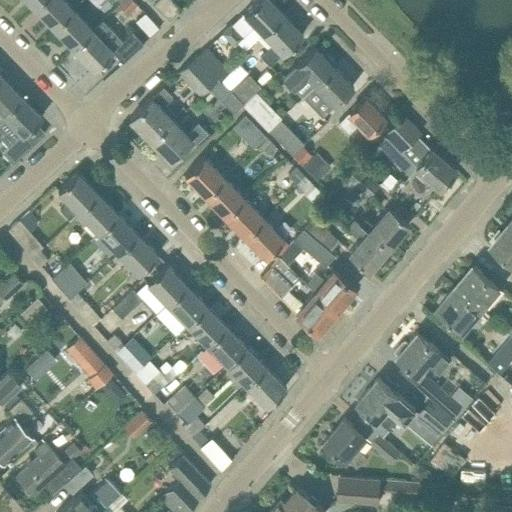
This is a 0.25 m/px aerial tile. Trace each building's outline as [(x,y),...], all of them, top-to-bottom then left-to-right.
[(40,0),(33,7),(53,28),(73,9),(80,2),(78,0),(40,0)] [(132,0),(122,0),(120,3),(118,4),(128,15),(138,5),(132,0)] [(156,0),(153,3),(155,5),(169,20),(181,9),(172,0),(156,0)] [(258,29),(263,34),(284,15),(269,0),(256,0),(243,13),(232,24),(231,23),(222,32),(234,44),(255,24),(258,29)] [(53,28),(73,49),(93,30),(73,9),(53,28)] [(284,15),(263,34),(273,44),(261,56),(270,65),(289,48),(303,34),(284,15)] [(93,30),(73,49),(93,69),(112,51),(123,63),(143,44),(132,32),(122,41),(107,26),(106,27),(101,22),(93,30)] [(303,73),(315,85),(334,66),(315,46),(295,65),(284,76),(292,84),(303,73)] [(195,56),(187,64),(210,89),(210,88),(218,81),(219,80),(195,56)] [(315,85),(303,96),(323,116),(334,105),(339,100),(354,86),(334,66),(315,85)] [(232,92),(243,104),(256,91),(261,86),(249,74),(231,91),(232,92)] [(0,78),(0,118),(23,96),(3,76),(0,78)] [(218,81),(210,88),(211,89),(222,101),(232,92),(231,91),(219,80),(218,81)] [(129,118),(149,138),(171,117),(161,107),(172,96),(163,86),(152,97),(151,97),(129,118)] [(256,91),(243,104),(267,130),(280,117),(281,117),(256,91)] [(23,96),(0,118),(0,128),(4,133),(0,136),(0,137),(8,147),(2,152),(13,164),(33,145),(24,134),(42,116),(23,96)] [(380,135),(380,136),(387,127),(381,120),(383,117),(364,97),(348,112),(349,112),(338,122),(348,133),(358,123),(367,132),(363,135),(371,144),(380,135)] [(387,127),(380,136),(392,147),(396,144),(401,149),(399,152),(415,168),(424,175),(439,188),(456,169),(431,148),(417,135),(420,132),(403,114),(388,128),(387,127)] [(246,116),(235,126),(243,134),(254,124),(246,116)] [(171,117),(149,138),(170,160),(191,140),(195,143),(207,131),(197,120),(185,132),(171,117)] [(281,143),(293,155),(302,146),(291,134),(281,143)] [(265,136),(258,143),(268,153),(275,146),(265,136)] [(302,165),(303,164),(318,179),(331,166),(316,151),(312,156),(302,146),(293,155),(302,165)] [(184,175),(204,195),(225,176),(205,155),(184,175)] [(289,174),(299,184),(306,177),(296,167),(289,174)] [(355,168),(348,177),(369,196),(377,187),(355,168)] [(60,209),(69,218),(97,191),(77,171),(58,190),(68,201),(60,209)] [(204,195),(224,216),(245,196),(225,176),(204,195)] [(306,177),(299,184),(309,194),(315,201),(322,193),(316,187),(306,177)] [(78,211),(97,231),(117,212),(97,191),(69,218),(70,219),(78,211)] [(224,216),(244,237),(265,217),(245,196),(224,216)] [(364,216),(359,222),(389,248),(409,224),(388,206),(373,224),(364,216)] [(117,212),(97,231),(98,231),(118,251),(137,233),(117,212)] [(265,217),(244,237),(265,258),(276,247),(280,251),(287,243),(283,239),(285,238),(265,217)] [(312,217),(303,227),(330,251),(339,241),(312,217)] [(359,222),(353,218),(346,227),(356,236),(359,233),(363,236),(348,254),(369,272),(389,248),(359,222)] [(8,229),(31,254),(42,244),(19,219),(8,229)] [(511,224),(510,222),(492,244),(511,260),(511,224)] [(294,239),(280,254),(287,263),(303,245),(326,265),(335,255),(330,251),(303,227),(293,238),(294,239)] [(137,233),(118,251),(118,252),(139,273),(143,268),(158,254),(137,233)] [(42,244),(31,254),(41,265),(48,259),(39,249),(43,245),(42,244)] [(287,263),(280,254),(270,265),(271,266),(261,276),(296,312),(295,313),(318,332),(336,310),(314,291),(304,303),(288,289),(300,278),(287,264),(287,263)] [(51,278),(68,298),(76,291),(87,282),(70,261),(51,278)] [(146,282),(167,303),(186,284),(166,263),(146,282)] [(474,264),(455,287),(480,308),(499,286),(474,264)] [(316,271),(306,283),(315,291),(336,310),(355,287),(340,275),(333,269),(325,279),(316,271)] [(0,285),(0,300),(3,297),(5,299),(24,282),(14,272),(0,285)] [(167,303),(155,314),(175,335),(187,323),(206,304),(186,284),(167,303)] [(480,308),(455,287),(438,308),(462,329),(480,308)] [(130,291),(112,307),(122,318),(143,298),(133,288),(130,291)] [(68,298),(77,308),(93,325),(101,317),(76,291),(68,298)] [(18,315),(28,325),(47,307),(37,297),(18,315)] [(187,323),(207,344),(227,325),(206,304),(187,323)] [(207,344),(227,364),(246,346),(227,325),(207,344)] [(123,344),(116,351),(124,360),(131,353),(129,350),(148,333),(143,327),(123,344)] [(404,341),(397,349),(397,352),(399,353),(397,354),(413,367),(419,373),(428,362),(441,373),(452,360),(433,344),(418,331),(409,341),(407,340),(404,341)] [(106,339),(116,351),(123,344),(113,333),(106,339)] [(90,375),(87,378),(95,387),(113,371),(105,362),(104,363),(80,335),(66,348),(90,375)] [(227,364),(247,385),(267,366),(246,346),(227,364)] [(136,372),(154,393),(162,386),(150,372),(160,363),(154,356),(136,372)] [(492,358),(489,362),(501,373),(505,368),(492,358)] [(267,366),(247,385),(267,406),(286,387),(267,366)] [(9,409),(8,409),(13,415),(0,427),(0,457),(4,462),(33,436),(23,425),(35,414),(15,392),(21,386),(12,376),(10,378),(6,374),(0,379),(0,386),(1,387),(0,387),(0,400),(3,403),(9,409)] [(381,422),(388,429),(399,417),(403,422),(414,410),(393,390),(378,377),(357,401),(365,407),(373,414),(378,419),(381,422)] [(419,388),(452,416),(461,406),(428,377),(419,388)] [(167,400),(177,411),(194,395),(185,384),(171,397),(167,400)] [(163,403),(167,400),(171,397),(162,386),(154,393),(163,403)] [(194,395),(177,411),(187,423),(183,426),(191,435),(199,428),(204,424),(196,414),(204,407),(205,406),(196,397),(194,395)] [(419,412),(439,429),(450,416),(431,399),(419,412)] [(365,407),(358,415),(379,434),(382,436),(388,429),(381,422),(378,419),(373,414),(365,407)] [(123,427),(133,438),(152,420),(141,409),(123,427)] [(324,441),(347,460),(347,459),(357,467),(366,456),(357,448),(367,436),(344,417),(343,419),(344,419),(335,429),(335,428),(324,441)] [(214,418),(192,437),(201,447),(222,471),(232,460),(230,459),(212,438),(209,440),(205,436),(219,424),(214,418)] [(371,443),(391,460),(399,451),(382,436),(379,434),(371,443)] [(38,454),(16,475),(33,493),(43,484),(51,493),(80,466),(72,458),(72,457),(65,463),(45,441),(35,450),(38,454)] [(74,442),(65,450),(72,457),(72,458),(81,450),(74,442)] [(167,468),(178,479),(197,497),(211,484),(182,454),(167,468)] [(84,464),(62,484),(70,493),(92,473),(84,464)] [(418,464),(411,472),(419,478),(426,470),(418,464)] [(338,499),(378,502),(379,490),(419,493),(420,481),(340,476),(338,499)] [(58,511),(94,511),(99,508),(100,509),(112,498),(121,490),(108,477),(87,496),(82,491),(58,511)] [(184,511),(198,499),(197,497),(178,479),(159,497),(174,511),(184,511)] [(322,511),(325,509),(298,486),(286,500),(282,497),(268,511),(322,511)] [(125,511),(112,498),(100,509),(99,508),(94,511),(125,511)]
